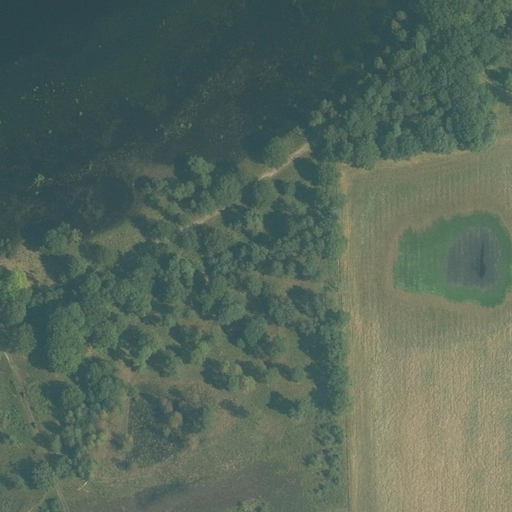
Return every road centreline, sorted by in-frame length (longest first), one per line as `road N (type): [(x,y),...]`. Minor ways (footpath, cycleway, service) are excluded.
road 1 (track): [(482,0),(217,219),(0,309)]
road 2 (track): [(60,511),(0,365)]
road 3 (track): [(381,85),(458,75),(511,92)]
